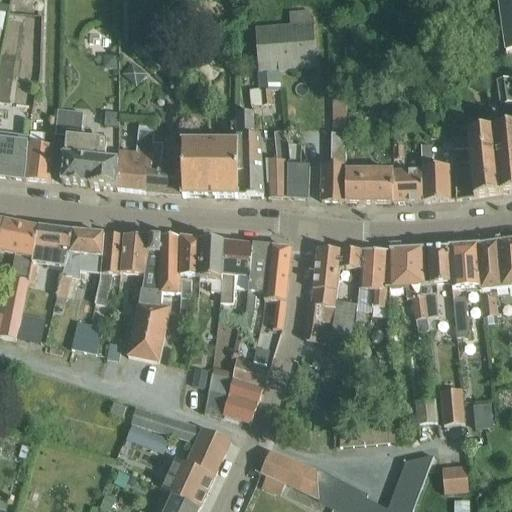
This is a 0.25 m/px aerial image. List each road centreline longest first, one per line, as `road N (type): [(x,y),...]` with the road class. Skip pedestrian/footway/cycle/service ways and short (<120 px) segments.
road 1 (residential): [(306,230),(0,203)]
road 2 (residential): [(306,230),(289,339),(256,442)]
road 3 (residential): [(306,230),(511,222)]
